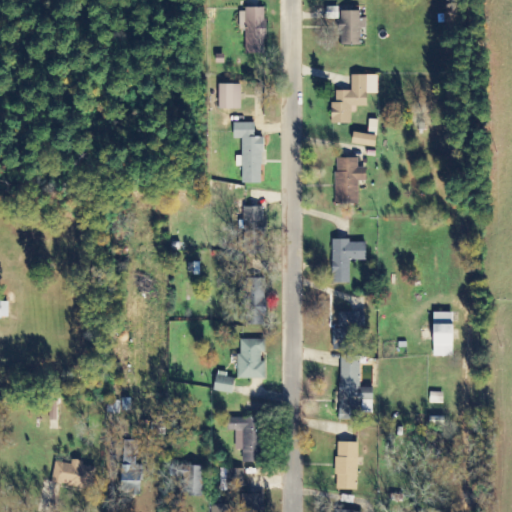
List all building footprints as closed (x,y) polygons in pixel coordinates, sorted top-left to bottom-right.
[(245,30),(246,54),(266,54),(265,9),(239,9),(239,30),(245,30)] [(361,11),(340,11),(341,46),(361,45),(361,28),(367,28),(366,18),(361,18),(361,11)] [(352,91),(336,91),(336,103),(331,103),(331,124),(353,124),(353,107),(367,107),(367,94),(378,94),(378,76),(352,76),(352,91)] [(241,85),(219,85),(219,110),(242,109),(241,85)] [(263,183),(263,138),(255,138),(255,123),(234,123),(234,139),(242,139),(242,156),(236,156),(236,167),(242,167),(242,184),(263,183)] [(378,137),(355,133),(352,144),(375,148),(378,137)] [(336,204),(359,204),(359,181),(367,181),(367,168),(359,168),(359,158),(336,159),(336,204)] [(243,208),(244,255),(266,254),(265,207),(243,208)] [(332,242),(333,284),(351,284),(350,261),(367,261),(367,241),(332,242)] [(241,272),(241,326),(266,326),(266,279),(256,279),(256,272),(241,272)] [(0,318),(9,318),(9,302),(0,302),(0,318)] [(334,351),(359,350),(357,313),(338,314),(339,332),(333,332),(334,351)] [(434,357),(453,357),(454,313),(435,313),(434,357)] [(266,340),(239,340),(238,379),(263,380),(264,352),(266,352),(266,340)] [(360,420),(360,357),(340,357),(340,420),(360,420)] [(227,373),(217,372),(215,392),(233,394),(235,379),(227,378),(227,373)] [(227,419),(227,431),(242,431),(243,462),(262,462),(261,418),(227,419)] [(137,441),(122,441),(122,495),(142,495),(142,466),(137,466),(137,441)] [(357,490),(358,443),(337,443),(336,490),(357,490)] [(96,466),(73,463),(73,464),(55,462),(53,484),(93,489),(96,466)] [(182,494),(203,495),(204,467),(183,466),(182,494)] [(245,469),(221,469),(220,491),(229,491),(229,485),(244,486),(245,469)] [(263,511),(264,495),(241,495),(241,511),(263,511)]
